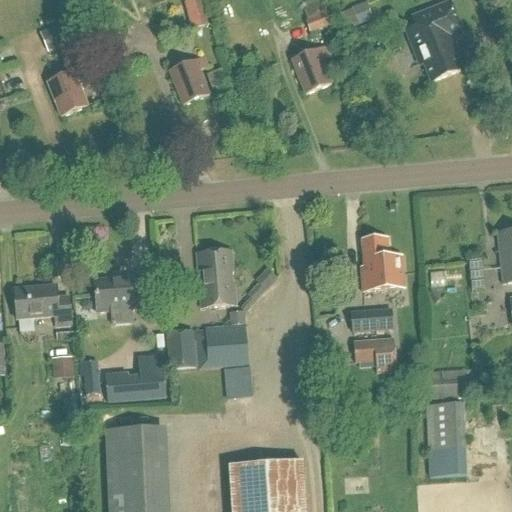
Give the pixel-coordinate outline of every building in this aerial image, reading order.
[(202,0),(184,6),(193,33),(210,27),(202,0)] [(333,29),(323,0),(319,0),(299,7),(309,37),(333,29)] [(462,37),(450,6),(412,21),(416,31),(406,35),(420,69),(424,68),(431,86),(461,75),(448,43),(462,37)] [(88,37),(79,13),(66,17),(76,41),(88,37)] [(75,45),(66,25),(39,36),(48,56),(75,45)] [(330,62),(326,51),(291,64),(303,99),(331,89),(322,65),(330,62)] [(207,74),(203,63),(169,76),(181,109),(208,99),(200,77),(207,74)] [(86,85),(81,73),(46,88),(60,122),(86,111),(77,89),(86,85)] [(511,288),(511,237),(498,239),(504,289),(511,288)] [(388,264),(387,252),(362,254),(363,273),(361,273),(363,298),(403,295),(401,263),(388,264)] [(201,313),(234,311),(230,259),(197,261),(201,313)] [(481,275),(480,264),(468,265),(469,276),(481,275)] [(97,316),(147,312),(144,282),(94,287),(97,316)] [(57,300),(56,292),(14,296),(17,326),(53,323),(54,331),(71,330),(69,299),(57,300)] [(392,334),(390,313),(349,317),(351,337),(392,334)] [(248,372),(245,334),(207,337),(207,347),(196,348),(198,376),(248,372)] [(73,343),(72,335),(56,336),(56,344),(73,343)] [(395,376),(393,342),(352,345),(354,367),(375,366),(375,378),(395,376)] [(72,360),(57,361),(58,376),(73,375),(72,360)] [(100,397),(98,365),(83,366),(85,398),(100,397)] [(252,401),(249,372),(223,375),(225,403),(252,401)] [(166,402),(164,378),(108,383),(110,407),(166,402)] [(180,383),(184,405),(193,404),(189,381),(180,383)] [(466,402),(465,383),(429,385),(430,403),(466,402)] [(63,403),(64,414),(77,413),(76,402),(63,403)] [(466,480),(463,408),(425,410),(428,482),(466,480)] [(77,413),(64,414),(64,428),(78,427),(77,413)] [(171,511),(168,432),(108,434),(111,511),(171,511)] [(305,511),(303,468),(230,473),(232,511),(305,511)]
